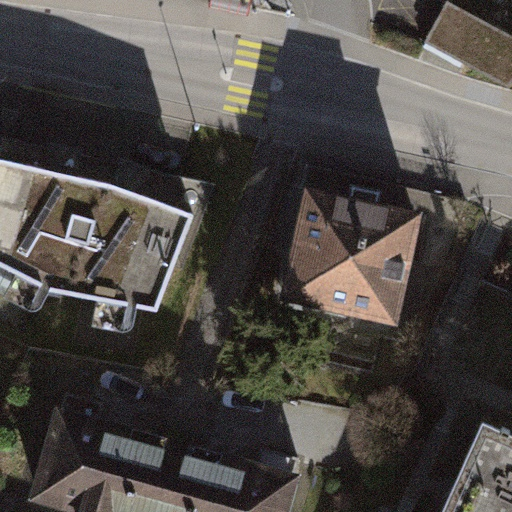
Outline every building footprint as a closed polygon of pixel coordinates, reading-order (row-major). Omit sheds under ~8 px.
[(254,1),(249,0),(213,0),(211,10),(250,19),(254,1)] [(511,38),(448,4),(427,44),(511,89),(511,38)] [(98,170),(0,150),(0,260),(47,280),(153,296),(184,203),(98,170)] [(420,200),(301,176),(277,291),(396,316),(420,200)] [(285,511),(299,467),(52,396),(23,495),(69,508),(68,511),(285,511)] [(511,511),(511,423),(478,409),(431,511),(511,511)]
